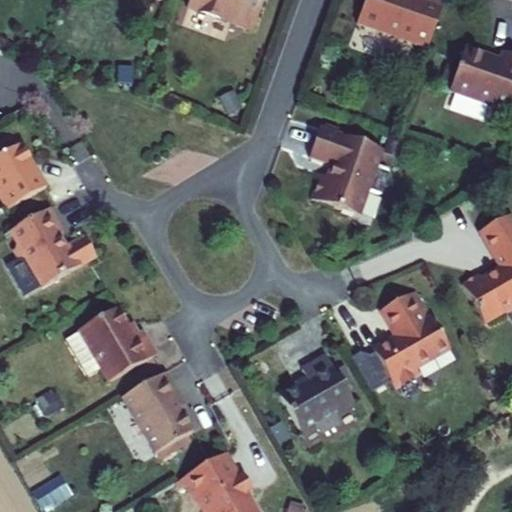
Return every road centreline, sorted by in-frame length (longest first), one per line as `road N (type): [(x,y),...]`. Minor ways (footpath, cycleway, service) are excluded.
road 1 (residential): [(220,169),(143,212),(204,320),(280,277)]
road 2 (residential): [(220,169),(260,146),(309,0)]
road 3 (unknown): [(280,277),(319,293),(437,254)]
road 4 (residential): [(280,277),(220,169)]
